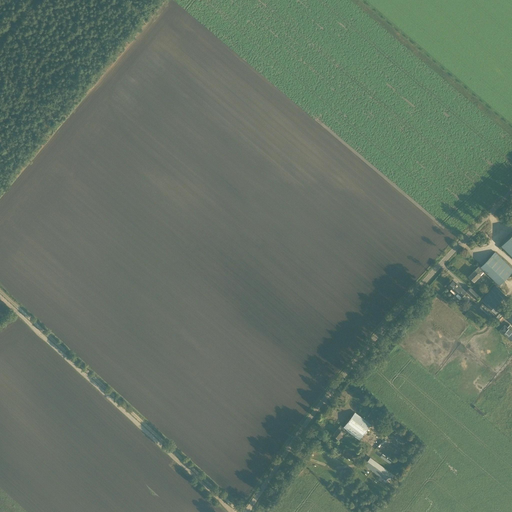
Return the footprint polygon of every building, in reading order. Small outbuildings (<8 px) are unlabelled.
[(511,234),(501,246),(511,256),(511,234)] [(480,276),(480,275),(484,271),(499,285),(511,271),(511,269),(498,256),(495,253),(481,267),(479,266),(475,271),(474,270),(468,277),(472,280),(474,282),(480,276)] [(446,288),(450,291),(455,296),(457,293),(461,297),(465,293),(460,287),(456,284),(455,285),(452,282),(446,288)] [(481,300),(496,314),(510,299),(495,285),(481,300)] [(467,291),(476,300),(479,296),(470,288),(467,291)] [(477,310),(489,321),(494,315),(482,304),(477,310)] [(511,326),(509,324),(506,327),(504,325),(498,330),(509,341),(511,338),(511,326)] [(348,431),(360,440),(371,425),(355,413),(343,428),(340,425),(338,428),(333,435),(339,440),(343,434),(345,435),(348,431)] [(339,460),(328,454),(326,458),(337,464),(339,460)] [(365,465),(385,480),(391,473),(370,457),(365,465)]
